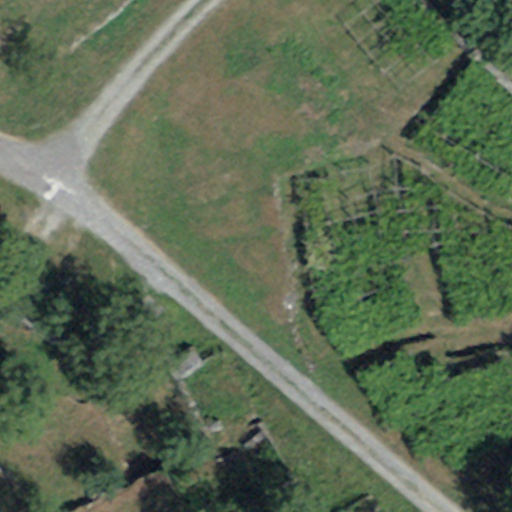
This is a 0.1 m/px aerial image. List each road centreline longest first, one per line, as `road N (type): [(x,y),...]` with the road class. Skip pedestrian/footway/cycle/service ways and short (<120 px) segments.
road 1 (track): [(0,155),(48,179),(439,511)]
road 2 (track): [(48,179),(209,0)]
